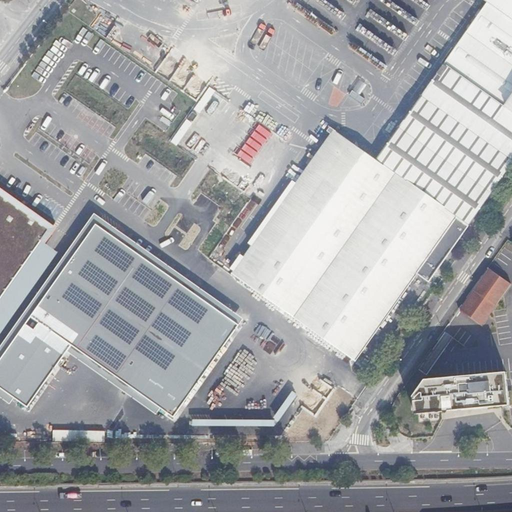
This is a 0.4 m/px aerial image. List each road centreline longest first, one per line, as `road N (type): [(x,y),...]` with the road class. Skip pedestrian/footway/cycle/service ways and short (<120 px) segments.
road 1 (motorway): [(511,497),(0,505)]
road 2 (tertiary): [(511,460),(0,466)]
